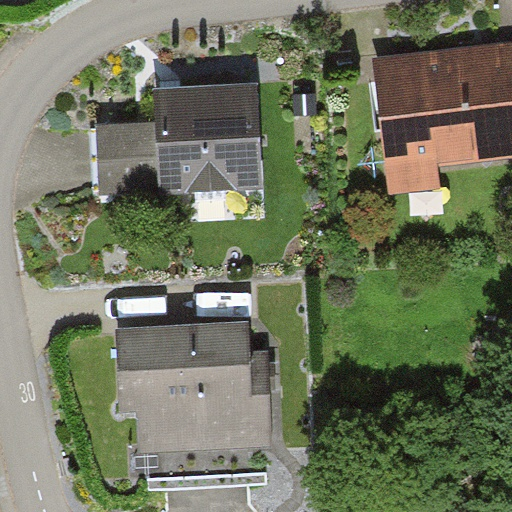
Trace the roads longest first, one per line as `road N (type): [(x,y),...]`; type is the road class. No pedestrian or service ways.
road 1 (residential): [(0,133),(19,91),(83,33),(137,11),(211,0)]
road 2 (residential): [(45,511),(0,310)]
